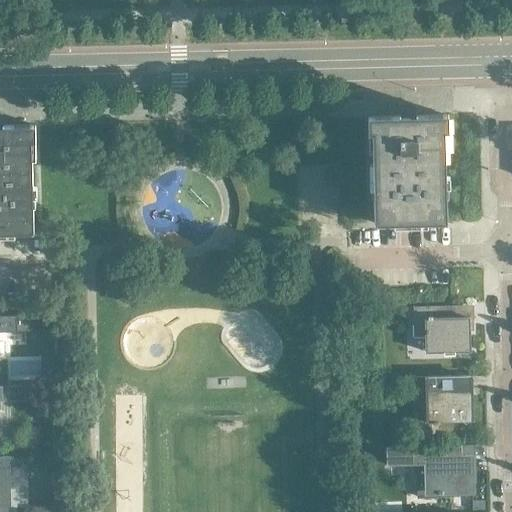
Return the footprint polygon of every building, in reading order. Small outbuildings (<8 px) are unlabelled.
[(446,176),(445,131),(449,131),(449,114),(416,115),(416,118),(401,118),(400,115),(368,116),(368,133),(373,133),(375,223),(447,221),(446,196),(448,196),(448,187),(450,187),(450,176),(446,176)] [(0,232),(34,231),(32,124),(3,125),(3,128),(0,127),(0,232)] [(333,253),(332,253),(329,257),(328,258),(328,260),(328,261),(329,262),(330,263),(332,264),(335,263),(337,261),(339,259),(340,256),(340,255),(339,254),(339,253),(337,252),(336,252),(335,252),(333,253)] [(470,351),(469,317),(453,317),(453,307),(454,307),(454,305),(413,306),(414,319),(426,319),(426,352),(470,351)] [(0,328),(30,328),(30,316),(0,316),(0,328)] [(472,421),(471,387),(451,387),(451,376),(452,376),(452,375),(414,376),(415,389),(427,389),(428,422),(433,422),(433,424),(439,424),(439,422),(472,421)] [(472,490),(471,457),(454,457),(454,446),(454,445),(386,447),(387,463),(416,462),(416,464),(420,464),(420,459),(427,459),(428,492),(438,491),(438,493),(443,493),(442,491),(472,490)] [(8,483),(8,469),(3,469),(3,456),(0,455),(0,501),(8,501),(7,483),(8,483)] [(387,479),(387,468),(386,468),(376,468),(376,479),(386,479),(387,479)]
